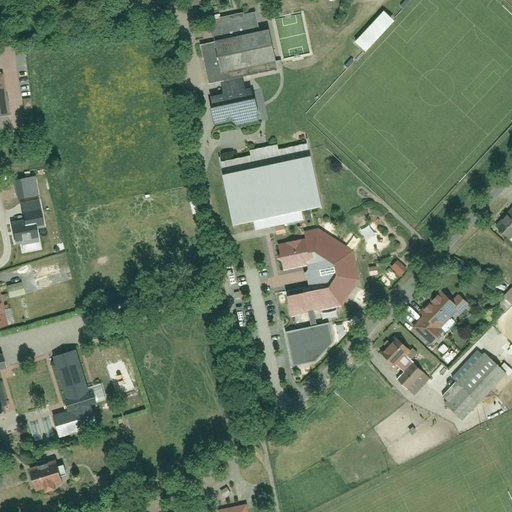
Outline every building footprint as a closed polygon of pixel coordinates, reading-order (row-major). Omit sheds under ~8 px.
[(258,11),(210,22),(214,43),(201,45),(210,84),(231,79),(230,72),(279,61),(272,29),(263,31),(258,11)] [(390,23),(379,13),(350,44),(361,54),(390,23)] [(226,96),(211,100),(216,123),(235,119),(237,125),(260,120),(256,99),(254,100),(252,91),(246,92),(243,80),(223,84),(226,96)] [(26,97),(27,115),(35,115),(34,97),(26,97)] [(250,156),(220,163),(233,226),(253,221),(255,231),(305,221),(303,211),(322,207),(309,144),(279,150),(278,145),(249,151),(250,156)] [(511,204),(509,202),(489,222),(504,236),(511,227),(511,204)] [(44,226),(40,208),(22,211),(24,221),(12,224),(15,243),(21,241),(22,245),(32,243),(31,240),(38,239),(35,227),(44,226)] [(311,239),(281,245),(287,273),(308,268),(313,293),(290,297),(296,319),(312,316),(314,325),(291,331),(298,364),(316,361),(337,339),(333,322),(319,323),(319,314),(346,309),(363,280),(357,252),(323,229),(307,233),(311,239)] [(34,269),(38,281),(64,273),(60,261),(34,269)] [(372,267),(374,275),(381,273),(380,265),(372,267)] [(12,296),(28,294),(27,282),(11,283),(12,296)] [(456,308),(435,287),(404,317),(425,338),(456,308)] [(403,345),(392,334),(376,349),(387,360),(403,345)] [(491,335),(483,342),(487,346),(495,339),(491,335)] [(80,348),(59,355),(77,410),(60,416),(66,436),(104,424),(97,404),(103,402),(99,388),(93,390),(80,348)] [(502,371),(478,349),(436,395),(459,417),(502,371)] [(0,412),(2,418),(7,416),(5,410),(12,408),(1,374),(13,370),(8,355),(0,357),(0,412)] [(426,378),(408,358),(393,372),(411,392),(426,378)] [(63,460),(34,470),(42,496),(72,487),(63,460)]
